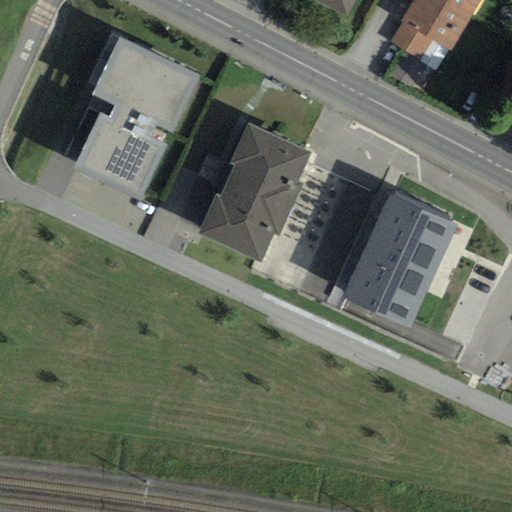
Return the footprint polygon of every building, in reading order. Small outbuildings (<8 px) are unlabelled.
[(337,0),(357,10),(361,0),(337,0)] [(421,0),(397,42),(427,59),(438,40),(456,50),(484,0),(421,0)] [(81,159),(136,187),(193,75),(125,41),(93,104),(105,111),(81,159)] [(259,126),(212,223),(272,252),(319,155),(259,126)] [(455,218),(388,188),(343,289),(409,319),(455,218)]
